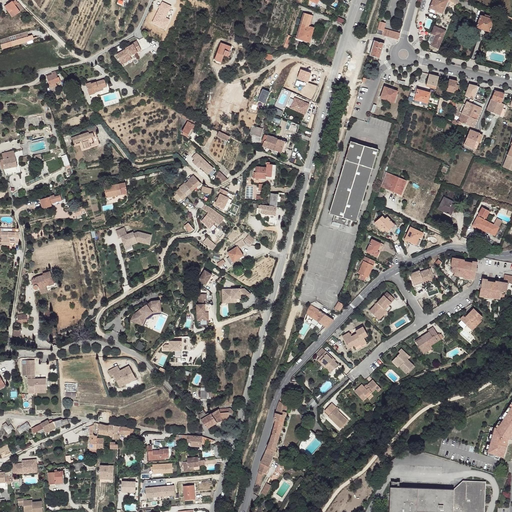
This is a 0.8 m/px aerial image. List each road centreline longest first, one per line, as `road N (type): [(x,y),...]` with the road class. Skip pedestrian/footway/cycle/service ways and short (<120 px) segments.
road 1 (tertiary): [(357,0),(233,441)]
road 2 (tertiary): [(394,270),(282,379),(242,511)]
road 3 (unclassified): [(207,436),(162,377),(124,350),(97,341),(8,353)]
road 4 (residential): [(0,419),(78,419),(207,436)]
road 5 (residential): [(8,353),(23,237),(0,162)]
road 6 (residential): [(0,89),(90,60),(138,28),(150,0)]
road 7 (unknown): [(217,41),(211,64),(224,80),(284,54),(334,70)]
road 8 (tertiary): [(511,252),(446,247),(394,270)]
